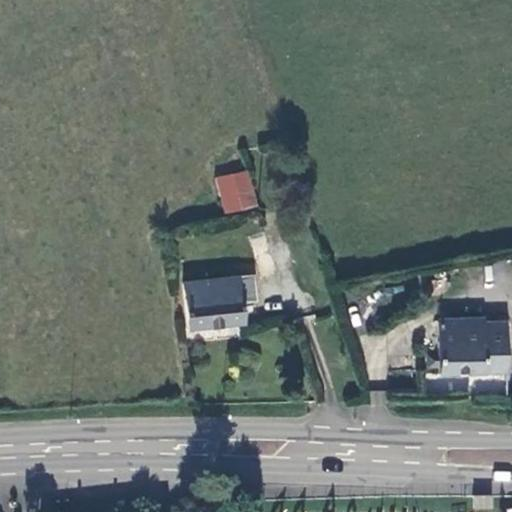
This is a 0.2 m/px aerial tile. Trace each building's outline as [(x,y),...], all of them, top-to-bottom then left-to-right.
[(244,205),(239,172),(207,178),(213,211),(244,205)] [(274,272),(258,232),(242,238),(258,278),(274,272)] [(249,276),(236,277),(238,300),(250,299),(249,276)] [(236,277),(179,283),(183,327),(239,321),(238,300),(236,277)] [(504,372),(504,324),(481,324),(482,346),(454,347),(454,319),(436,319),(437,372),(504,372)] [(481,324),(481,319),(454,319),(454,347),(482,346),(481,324)]
